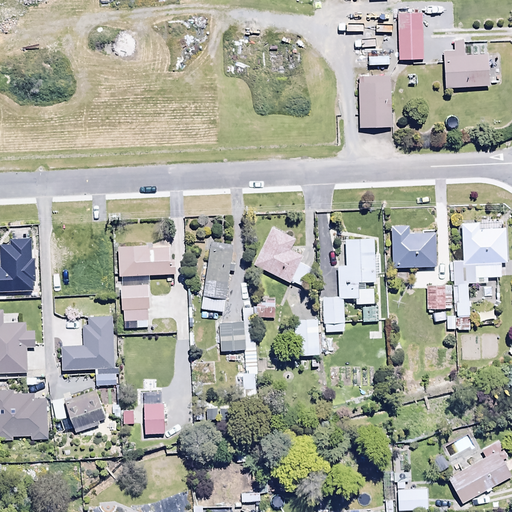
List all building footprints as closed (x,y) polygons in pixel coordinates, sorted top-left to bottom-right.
[(422,13),(396,13),(397,59),(422,59),(422,13)] [(441,50),(443,88),(487,86),(485,54),(463,55),(462,41),(452,42),(453,50),(441,50)] [(366,56),(366,65),(388,65),(388,56),(366,56)] [(390,77),(357,76),(356,128),(389,128),(390,77)] [(500,222),(459,223),(460,259),(451,259),(452,263),(447,263),(448,269),(449,269),(449,280),(452,280),(452,305),(455,305),(456,316),(467,316),(467,307),(469,307),(469,301),(467,301),(466,283),(486,283),(485,278),(499,277),(499,263),(505,263),(504,228),(500,228),(500,222)] [(407,225),(389,226),(390,267),(434,266),(434,231),(421,231),(421,233),(407,233),(407,225)] [(293,237),(270,226),(252,265),(289,283),(291,281),(300,285),(308,267),(297,262),(300,255),(287,249),(293,237)] [(29,258),(29,238),(8,239),(8,245),(0,245),(0,291),(32,291),(31,281),(34,281),(33,258),(29,258)] [(343,332),(342,299),(353,299),(353,305),(372,304),(371,287),(356,288),(356,282),(373,281),(371,238),(342,239),(343,266),(336,266),(337,297),(321,298),(321,299),(318,299),(319,322),(322,322),(322,325),(324,325),(324,333),(343,332)] [(232,244),(209,241),(200,309),(222,312),(227,271),(233,271),(234,261),(230,260),(232,244)] [(118,274),(118,277),(173,274),(172,257),(167,257),(166,246),(152,247),(151,244),(122,246),(122,244),(112,244),(114,275),(118,274)] [(450,285),(425,286),(425,309),(450,309),(450,285)] [(122,310),(123,329),(135,329),(135,335),(148,334),(146,286),(119,287),(119,310),(122,310)] [(492,286),(481,286),(481,297),(492,297),(492,286)] [(273,318),(273,298),(255,298),(256,318),(273,318)] [(256,371),(251,307),(241,308),(242,321),(218,323),(220,352),(243,350),(245,372),(256,371)] [(2,324),(1,309),(0,309),(0,372),(26,372),(25,348),(33,347),(33,330),(24,331),(24,323),(2,324)] [(113,368),(110,316),(86,317),(86,325),(81,325),(82,345),(60,346),(62,371),(93,369),(94,386),(109,386),(108,368),(113,368)] [(454,316),(445,316),(445,330),(454,330),(454,316)] [(316,319),(292,320),(293,357),(317,356),(316,319)] [(127,353),(148,352),(148,343),(126,344),(127,353)] [(148,352),(127,353),(127,363),(148,362),(148,352)] [(256,398),(254,373),(236,374),(237,400),(256,398)] [(12,389),(0,389),(0,440),(11,440),(11,436),(29,435),(30,441),(46,440),(44,399),(32,399),(32,392),(12,394),(12,389)] [(184,424),(184,389),(175,389),(175,424),(184,424)] [(49,401),(54,420),(67,418),(73,434),(98,425),(97,421),(104,418),(93,390),(63,402),(61,397),(49,401)] [(162,404),(142,405),(143,434),(163,433),(162,404)] [(131,410),(122,410),(123,425),(132,425),(131,410)] [(446,476),(460,503),(484,490),(485,492),(490,489),(489,487),(509,476),(501,461),(507,457),(498,440),(479,451),(482,456),(446,476)] [(407,472),(392,472),(389,472),(389,511),(398,510),(427,511),(427,489),(403,489),(403,482),(407,482),(407,472)] [(249,492),(239,492),(239,503),(249,503),(249,492)]
